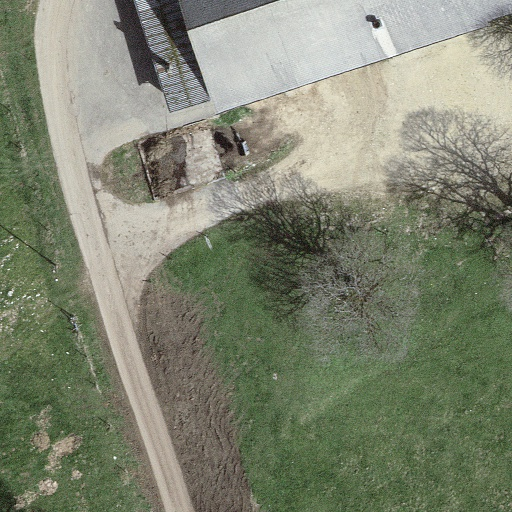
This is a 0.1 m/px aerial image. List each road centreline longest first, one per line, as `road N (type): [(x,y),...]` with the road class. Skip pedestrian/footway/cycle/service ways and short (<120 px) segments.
road 1 (unclassified): [(66,0),(61,43),(108,204),(126,310)]
road 2 (track): [(126,310),(158,462),(178,511)]
road 3 (track): [(126,310),(0,321)]
